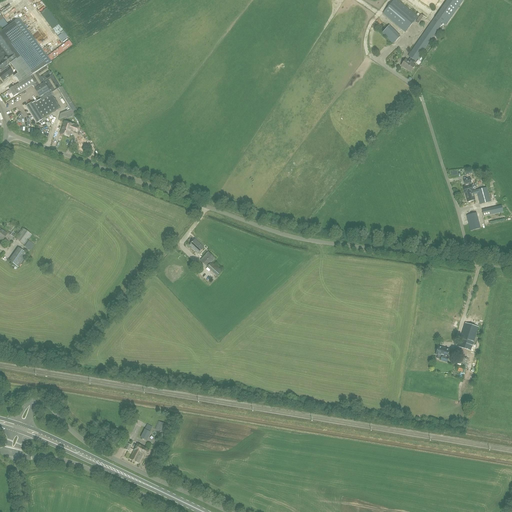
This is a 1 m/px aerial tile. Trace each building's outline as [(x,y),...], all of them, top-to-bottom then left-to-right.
[(394,0),(383,14),(405,32),(418,17),(398,0),(394,0)] [(409,61),(406,60),(402,66),(411,72),(416,66),(413,64),(416,61),(416,62),(443,23),(446,26),(463,0),(449,0),(436,19),(435,18),(409,56),(411,58),(409,61)] [(422,26),(426,18),(421,15),(416,22),(422,26)] [(52,62),(49,59),(49,58),(19,18),(12,24),(26,43),(16,50),(6,38),(0,41),(0,71),(5,67),(10,63),(19,75),(15,77),(19,83),(20,83),(30,77),(46,66),(52,62)] [(392,29),(394,27),(390,23),(385,27),(396,39),(399,36),(392,29)] [(55,79),(46,66),(30,77),(20,83),(24,90),(32,86),(41,98),(53,91),(54,92),(60,87),(55,79)] [(6,69),(5,67),(0,71),(1,73),(0,73),(0,76),(3,81),(9,76),(9,77),(14,73),(9,67),(6,69)] [(20,83),(19,83),(10,90),(14,97),(21,92),(23,94),(24,94),(25,93),(24,90),(20,83)] [(51,94),(54,92),(53,91),(41,98),(42,99),(34,103),(32,102),(26,105),(37,122),(60,108),(51,94)] [(65,122),(60,134),(69,137),(71,130),(77,132),(79,127),(73,125),(65,122)] [(474,195),(478,194),(477,191),(473,192),(471,185),(470,185),(470,183),(472,183),(471,178),(464,180),(465,184),(466,186),(463,187),(465,193),(468,203),(475,201),(474,195)] [(477,191),(478,194),(481,205),(491,202),(487,188),(477,191)] [(475,230),(471,215),(467,216),(471,231),(475,230)] [(24,245),(32,234),(22,228),(15,238),(24,245)] [(190,245),(198,253),(204,248),(195,239),(190,245)] [(34,244),(28,240),(24,246),(30,250),(34,244)] [(19,248),(10,261),(18,267),(27,254),(19,248)] [(216,258),(210,251),(201,260),(208,267),(216,258)] [(459,347),(472,351),(474,352),(478,340),(475,339),(479,327),(466,323),(459,347)] [(441,360),(448,362),(449,358),(448,357),(450,350),(439,346),(439,347),(438,347),(436,351),(437,351),(436,354),(442,356),(441,360)] [(469,359),(463,358),(458,356),(456,362),(462,363),(468,365),(469,359)] [(165,432),(167,425),(158,422),(156,429),(165,432)] [(147,440),(151,432),(145,429),(141,437),(147,440)] [(137,444),(135,448),(141,451),(140,452),(144,455),(146,456),(149,450),(137,444)] [(143,454),(144,455),(140,452),(141,451),(135,448),(130,459),(139,463),(143,454)]
